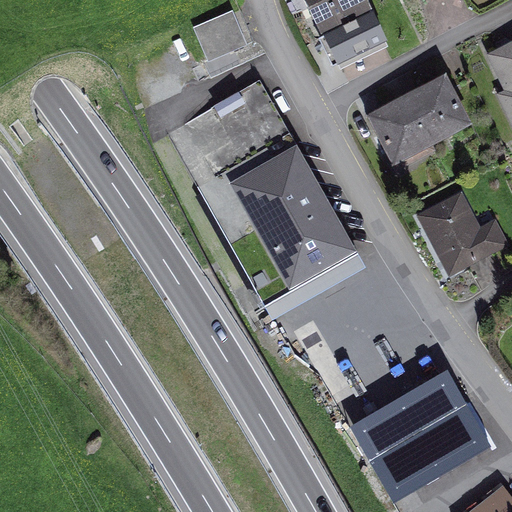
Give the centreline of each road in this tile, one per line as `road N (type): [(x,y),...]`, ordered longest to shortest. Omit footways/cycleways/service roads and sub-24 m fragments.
road 1 (motorway): [(316,511),(182,282),(0,29)]
road 2 (residential): [(511,426),(464,367),(244,0)]
road 3 (motorway): [(0,188),(212,511)]
